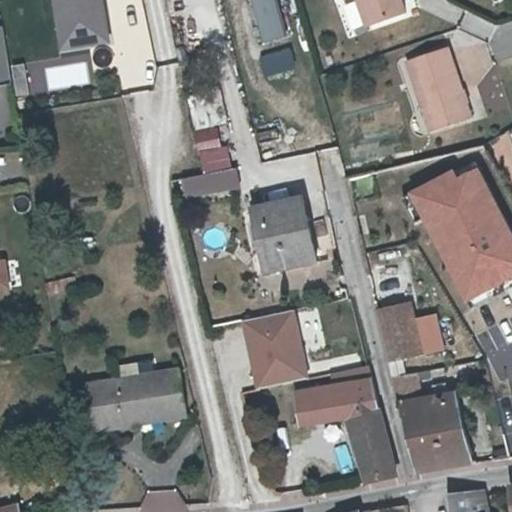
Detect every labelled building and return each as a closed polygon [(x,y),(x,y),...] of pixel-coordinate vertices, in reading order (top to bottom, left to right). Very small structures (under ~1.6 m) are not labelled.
[(49,0),(57,52),(106,42),(101,0),(49,0)] [(253,0),(264,39),(284,33),(275,0),(253,0)] [(359,0),(367,22),(404,9),(401,0),(359,0)] [(0,84),(8,83),(0,35),(0,84)] [(430,128),(471,113),(447,46),(406,60),(430,128)] [(289,48),(259,57),(264,72),(293,63),(289,48)] [(9,65),(15,94),(28,91),(22,62),(9,65)] [(58,65),(59,84),(88,83),(87,64),(58,65)] [(195,124),(224,120),(219,89),(191,94),(195,124)] [(233,188),(223,125),(193,130),(200,173),(179,176),(182,197),(233,188)] [(270,248),(268,248),(272,270),(317,262),(305,199),(262,207),(270,248)] [(371,282),(377,305),(385,303),(377,274),(370,276),(371,282)] [(45,280),(47,293),(75,290),(73,277),(45,280)] [(385,303),(377,305),(391,360),(395,375),(405,373),(400,353),(422,348),(409,297),(385,303)] [(239,319),(254,387),(309,374),(293,307),(239,319)] [(335,388),(372,382),(368,366),(332,372),(335,388)] [(452,390),(433,395),(423,397),(417,370),(405,373),(395,375),(401,398),(421,473),(474,464),(457,389),(452,390)] [(94,429),(126,424),(125,418),(185,407),(179,371),(88,387),(94,429)] [(429,378),(433,395),(452,390),(448,373),(429,378)] [(327,389),(332,419),(348,416),(367,485),(397,479),(372,382),(335,388),(327,389)] [(332,419),(327,389),(324,390),(295,395),(300,423),(300,424),(332,419)] [(125,418),(126,424),(186,413),(185,407),(125,418)] [(143,511),(182,511),(181,488),(142,491),(143,511)] [(454,504),(456,511),(489,511),(487,491),(451,497),(454,504)]
